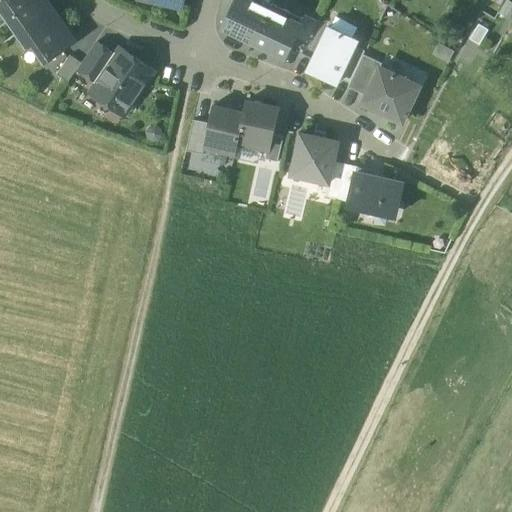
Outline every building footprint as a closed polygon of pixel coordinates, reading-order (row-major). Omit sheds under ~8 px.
[(0,0),(13,16),(8,20),(18,34),(52,10),(45,0),(0,0)] [(269,10),(247,0),(236,0),(223,28),(243,38),(242,40),(253,45),(269,10)] [(52,10),(18,34),(27,48),(32,45),(45,64),(70,46),(62,35),(67,31),(52,10)] [(293,21),(269,10),(253,45),(263,50),(264,48),(284,57),(294,37),(300,25),(293,21)] [(317,22),(304,16),(300,25),(294,37),(307,43),(317,22)] [(354,47),(356,41),(326,28),(307,71),(337,85),(339,79),(354,47)] [(115,58),(95,44),(81,64),(78,68),(98,82),(115,58)] [(365,52),(354,47),(339,79),(350,84),(364,56),(365,52)] [(120,50),(115,58),(98,82),(91,92),(124,115),(127,111),(132,111),(135,106),(134,101),(153,72),(120,50)] [(78,68),(81,64),(69,56),(55,77),(68,85),(78,68)] [(382,64),(364,56),(350,84),(348,88),(366,96),(379,68),(380,68),(382,64)] [(380,68),(379,68),(366,96),(362,104),(402,123),(419,86),(380,68)] [(450,87),(437,105),(451,115),(464,97),(450,87)] [(277,109),(245,102),(243,113),(236,145),(237,146),(267,152),(268,152),(271,135),(277,109)] [(243,113),(212,106),(208,124),(202,149),(204,149),(235,156),(237,146),(236,145),(243,113)] [(208,124),(193,120),(186,152),(202,155),(204,149),(202,149),(208,124)] [(313,137),(300,134),(291,175),(328,184),(333,162),(337,143),(325,140),(325,136),(314,133),(313,137)] [(283,137),(271,135),(268,152),(267,152),(265,160),(278,163),(283,137)] [(345,165),(333,162),(328,184),(325,197),(337,200),(338,193),(345,165)] [(359,168),(345,165),(338,193),(337,200),(348,202),(349,200),(351,193),(355,173),(357,174),(359,168)] [(357,174),(355,173),(351,193),(349,200),(362,203),(361,209),(377,213),(378,207),(396,211),(402,184),(357,174)]
